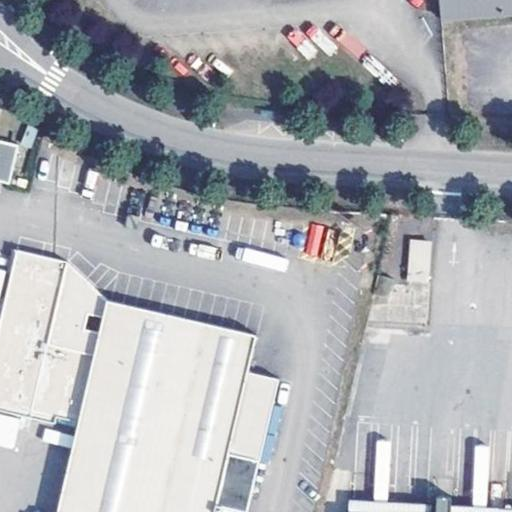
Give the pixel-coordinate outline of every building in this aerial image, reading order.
[(511,0),(442,0),(444,20),(511,14),(511,0)] [(0,180),(9,182),(18,145),(0,140),(0,180)] [(429,242),(415,241),(412,281),(426,282),(429,242)] [(253,358),(259,332),(110,298),(79,269),(70,265),(48,257),(19,251),(0,334),(0,408),(33,417),(34,410),(79,421),(57,511),(218,511),(220,506),(246,511),(249,511),(283,364),(253,358)] [(71,262),(48,257),(70,265),(79,269),(71,262)] [(45,431),(43,442),(70,446),(72,434),(45,431)] [(511,511),(511,507),(349,498),(348,511),(511,511)]
